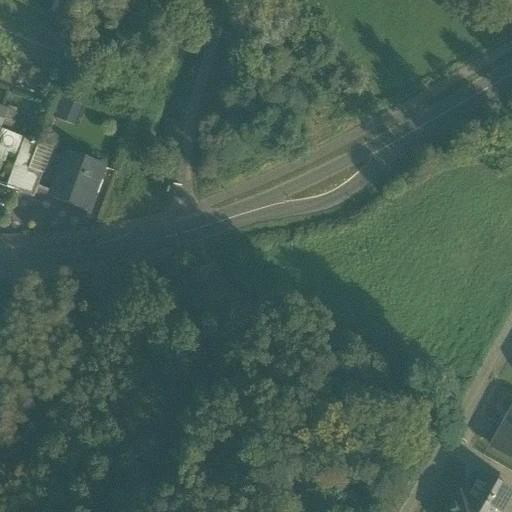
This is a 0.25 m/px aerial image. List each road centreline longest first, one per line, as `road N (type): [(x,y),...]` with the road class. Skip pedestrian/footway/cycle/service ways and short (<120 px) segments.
road 1 (tertiary): [(185,233),(325,185),(511,75)]
road 2 (track): [(297,511),(329,389),(306,339),(198,282),(185,233)]
road 3 (residential): [(185,233),(189,116),(227,0)]
road 4 (residential): [(511,330),(410,511)]
road 5 (tertiary): [(185,233),(104,251),(0,258)]
